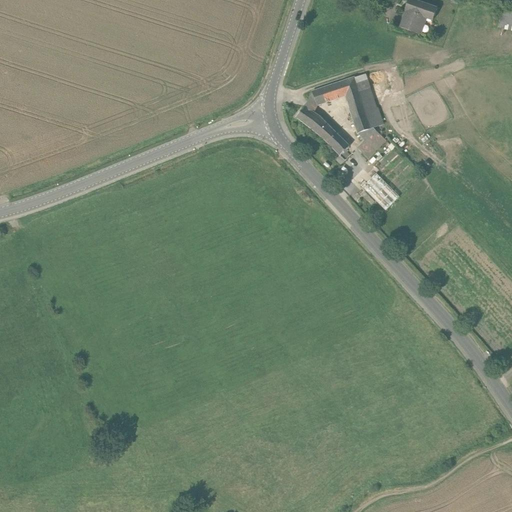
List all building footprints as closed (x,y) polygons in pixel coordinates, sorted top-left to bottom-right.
[(411,0),(408,0),(398,28),(417,35),(423,18),(431,21),(436,9),(411,0)] [(511,11),(501,9),(496,26),(511,30),(511,11)] [(365,75),(353,79),(369,130),(373,129),(382,125),(365,75)] [(357,134),(369,130),(353,79),(313,93),(317,105),(345,96),(357,134)] [(348,147),(318,116),(312,113),(317,105),(313,93),(303,110),(296,118),(322,138),(339,156),(348,147)] [(386,143),(373,129),(369,130),(357,134),(364,141),(357,148),(368,160),(386,143)] [(376,172),(361,186),(385,211),(400,196),(376,172)]
